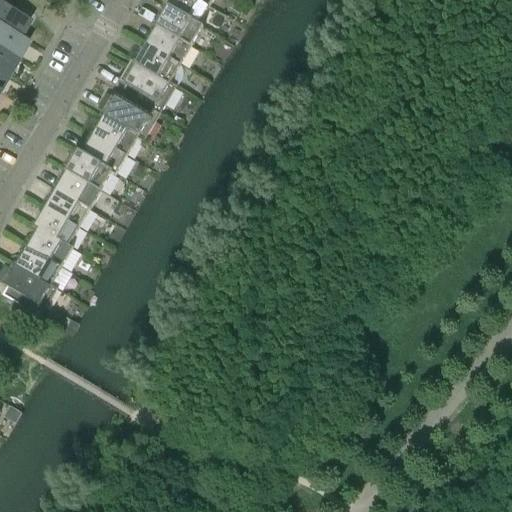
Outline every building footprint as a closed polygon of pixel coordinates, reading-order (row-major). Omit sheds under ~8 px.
[(210,8),(195,0),(168,0),(164,8),(167,10),(168,9),(199,27),(199,26),(210,8)] [(195,0),(210,8),(214,0),(195,0)] [(0,28),(18,39),(18,37),(28,21),(0,4),(0,28)] [(167,10),(157,28),(192,48),(204,28),(199,26),(199,27),(168,9),(167,10)] [(26,42),(18,37),(18,39),(0,28),(0,50),(16,60),(26,42)] [(181,67),(192,48),(157,28),(146,47),(181,67)] [(171,84),(181,67),(146,47),(136,64),(171,84)] [(0,72),(6,77),(16,60),(0,50),(0,72)] [(140,94),(136,101),(161,116),(177,88),(171,84),(136,64),(131,61),(120,82),(140,94)] [(144,144),(161,116),(136,101),(131,109),(111,97),(99,117),(104,120),(103,120),(138,140),(138,141),(144,144)] [(103,120),(93,138),(128,158),(138,141),(138,140),(103,120)] [(116,178),(128,158),(93,138),(83,155),(82,156),(113,174),(112,175),(116,178)] [(79,152),(67,172),(102,193),(112,175),(113,174),(82,156),(83,155),(79,152)] [(91,211),(102,193),(67,172),(56,191),(91,211)] [(80,230),(91,211),(56,191),(45,210),(80,230)] [(69,248),(70,247),(80,230),(45,210),(34,230),(38,232),(38,231),(69,248)] [(38,232),(28,249),(62,270),(74,250),(70,247),(69,248),(38,231),(38,232)] [(52,287),(62,270),(28,249),(17,267),(52,287)] [(52,287),(17,267),(13,264),(9,270),(1,285),(21,297),(16,305),(41,320),(58,290),(52,287)] [(0,284),(1,285),(9,270),(4,267),(0,274),(0,284)] [(64,335),(72,339),(79,326),(71,322),(64,335)]
